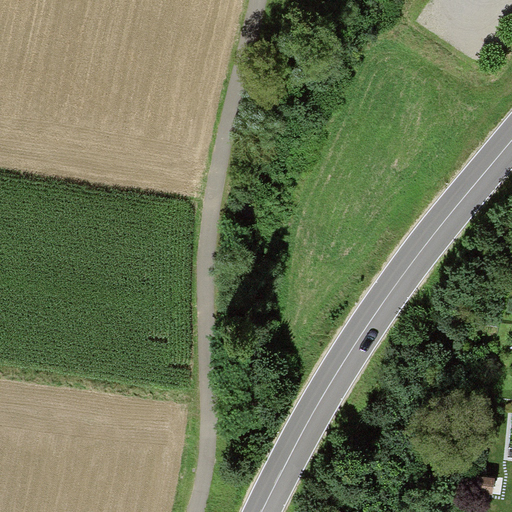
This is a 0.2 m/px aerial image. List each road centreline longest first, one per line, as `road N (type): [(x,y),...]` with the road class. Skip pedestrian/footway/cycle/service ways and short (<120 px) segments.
road 1 (track): [(253,0),(205,245),(208,411),(191,511)]
road 2 (primary): [(511,140),(413,256),(305,423),(261,511)]
